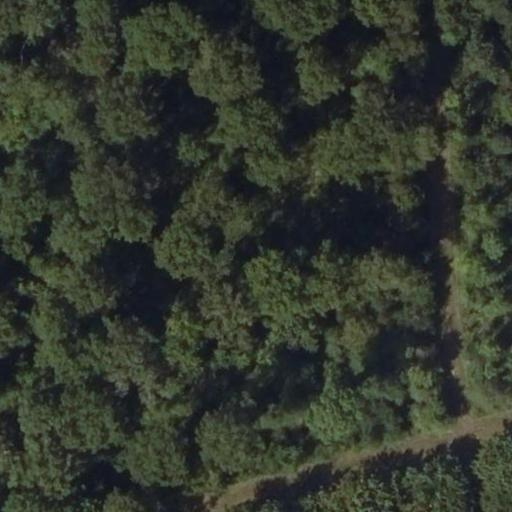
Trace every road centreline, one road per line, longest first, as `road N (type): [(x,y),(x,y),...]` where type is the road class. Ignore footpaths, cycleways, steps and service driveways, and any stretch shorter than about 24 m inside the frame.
road 1 (track): [(444,0),(446,273),(457,436),(479,511)]
road 2 (track): [(511,421),(211,511)]
